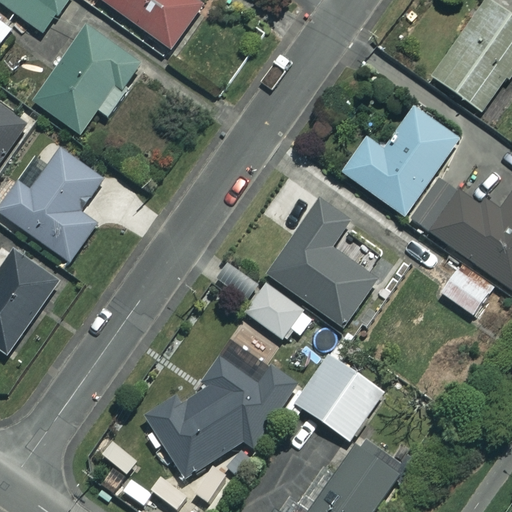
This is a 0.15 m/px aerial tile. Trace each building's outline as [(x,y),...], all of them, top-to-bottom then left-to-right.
[(0,0),(0,3),(41,35),(68,0),(0,0)] [(97,0),(169,51),(205,0),(97,0)] [(511,0),(484,0),(486,1),(431,78),(480,113),(507,75),(511,78),(511,0)] [(109,120),(130,91),(124,87),(139,66),(84,27),(31,102),(79,136),(97,111),(109,120)] [(459,141),(414,108),(382,151),(366,139),(341,173),(402,218),(459,141)] [(0,165),(26,129),(0,110),(0,165)] [(101,181),(48,143),(0,209),(0,214),(68,263),(95,225),(78,213),(101,181)] [(511,191),(482,170),(463,197),(441,181),(412,221),(511,293),(511,191)] [(348,223),(318,202),(266,276),(342,329),(375,281),(330,250),(348,223)] [(0,352),(5,357),(57,284),(6,247),(0,254),(0,352)] [(459,265),(437,295),(470,318),(491,288),(459,265)] [(300,310),(264,284),(243,313),(279,339),(300,310)] [(357,351),(339,338),(293,405),(348,443),(383,394),(346,368),(357,351)] [(174,395),(141,416),(181,481),(240,445),(251,452),(297,384),(271,366),(259,385),(215,355),(198,382),(207,388),(180,405),(174,395)] [(372,511),(403,469),(361,439),(309,511),(372,511)]
